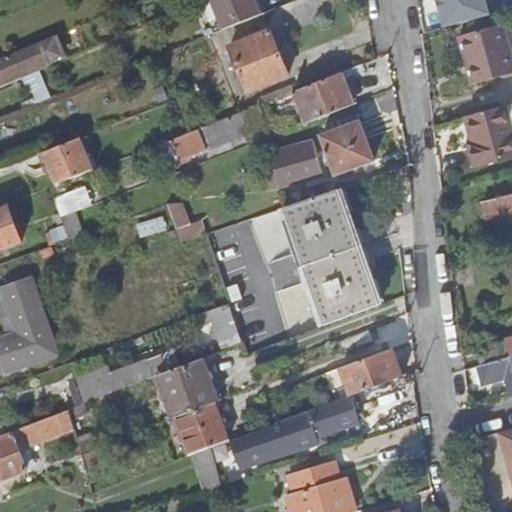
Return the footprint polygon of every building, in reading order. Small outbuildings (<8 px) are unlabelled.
[(221,32),(225,30),(212,0),(208,0),(208,2),(221,32)] [(212,0),(225,30),(261,15),(256,1),(259,0),(212,0)] [(259,0),(256,1),(261,15),(266,13),(260,0),(259,0)] [(344,0),(321,0),(270,21),(271,25),(277,23),(281,33),(347,6),(344,0)] [(484,0),(438,13),(442,28),(460,23),(490,15),(488,9),(485,0),(484,0)] [(488,9),(490,15),(506,10),(505,4),(488,9)] [(511,72),(511,61),(502,24),(458,36),(465,65),(469,64),(474,83),(511,72)] [(290,77),(271,30),(230,47),(236,61),(239,70),(248,93),(290,77)] [(54,38),(0,59),(0,88),(40,72),(50,68),(48,62),(62,56),(54,38)] [(239,70),(236,61),(230,63),(233,73),(239,70)] [(469,64),(465,65),(471,84),(474,83),(469,64)] [(342,75),(295,93),(308,124),(354,105),(342,75)] [(227,119),(259,107),(257,101),(225,114),(227,119)] [(474,165),(511,154),(511,140),(507,123),(511,121),(511,103),(465,117),(473,143),(468,144),(474,165)] [(259,107),(227,119),(233,135),(265,122),(262,113),(267,111),(265,105),(259,107)] [(323,137),(327,150),(365,137),(361,124),(323,137)] [(180,159),(210,148),(203,127),(172,138),(180,159)] [(365,137),(327,150),(336,175),(374,162),(365,137)] [(79,138),(44,152),(58,185),(94,172),(79,138)] [(287,151),(289,163),(304,158),(300,147),(287,151)] [(304,158),(289,163),(295,183),(323,174),(318,155),(305,160),(304,158)] [(65,214),(96,203),(89,183),(58,195),(65,214)] [(303,268),(360,248),(356,235),(340,189),(282,209),(299,256),(303,268)] [(487,219),(511,212),(511,192),(482,199),(487,219)] [(194,233),(187,200),(174,203),(182,236),(194,233)] [(7,205),(0,207),(0,251),(22,243),(7,205)] [(360,248),(303,268),(308,282),(323,326),(381,306),(365,261),(360,248)] [(58,356),(30,278),(2,288),(18,335),(0,340),(0,357),(6,375),(58,356)] [(230,304),(194,318),(198,327),(208,323),(212,331),(205,334),(208,341),(215,338),(219,351),(243,342),(230,304)] [(481,364),(511,356),(507,341),(477,349),(481,364)] [(393,350),(343,369),(352,395),(403,377),(393,350)] [(154,377),(187,364),(182,352),(164,359),(163,355),(112,375),(108,366),(75,380),(85,405),(154,377)] [(511,390),(511,355),(511,356),(481,364),(479,364),(484,382),(508,375),(511,390)] [(187,364),(154,377),(168,418),(174,416),(212,403),(198,360),(187,364)] [(358,421),(352,395),(307,412),(308,418),(309,419),(314,432),(358,421)] [(212,403),(174,416),(185,447),(180,449),(182,455),(225,440),(212,403)] [(309,419),(234,443),(241,468),(288,453),(286,443),(314,434),(309,419)] [(35,424),(19,430),(23,441),(39,435),(35,424)] [(14,434),(0,439),(0,481),(28,470),(14,434)] [(291,495),(335,482),(329,463),(285,477),(291,495)] [(352,511),(343,479),(335,482),(291,495),(283,497),(286,507),(291,506),(293,511),(352,511)]
